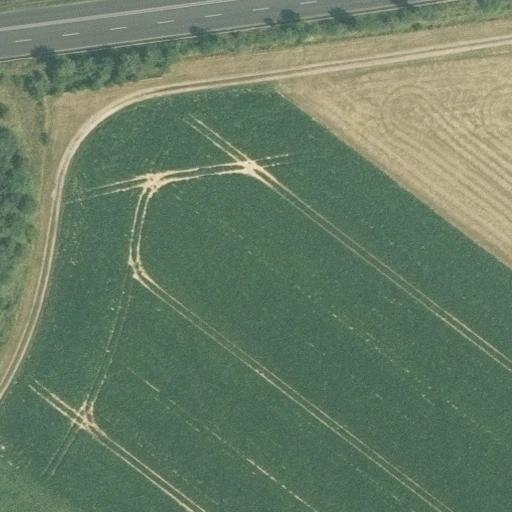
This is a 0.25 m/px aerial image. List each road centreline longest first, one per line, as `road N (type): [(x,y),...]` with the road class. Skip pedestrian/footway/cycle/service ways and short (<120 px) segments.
road 1 (track): [(0,394),(36,314),(64,162),(118,103),(511,46)]
road 2 (trunk): [(283,0),(0,37)]
